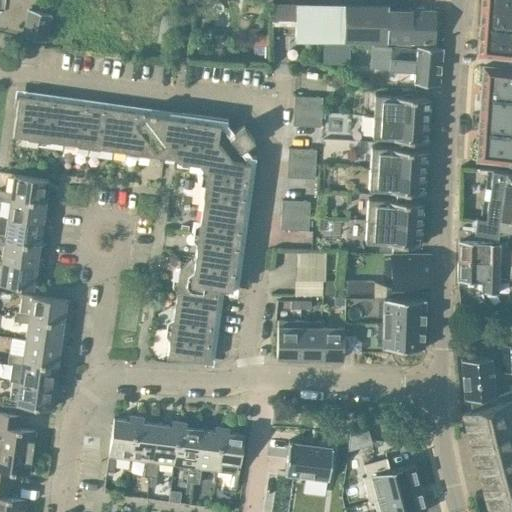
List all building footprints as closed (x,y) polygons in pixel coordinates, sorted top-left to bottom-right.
[(511,0),(481,0),(477,55),(511,57),(511,0)] [(295,25),(295,37),(342,38),(342,39),(433,42),(434,11),(390,9),(388,9),(388,6),(296,3),(295,25)] [(22,36),(44,41),(50,14),(28,9),(22,36)] [(161,15),(157,41),(169,43),(173,17),(161,15)] [(267,34),(254,34),(254,57),(267,57),(267,34)] [(413,82),(438,85),(441,48),(416,46),(416,50),(372,46),(370,66),(414,70),(413,82)] [(477,141),(476,160),(511,162),(511,67),(482,65),(481,85),(480,95),(478,131),(477,141)] [(372,116),(426,119),(428,97),(374,94),(372,116)] [(18,95),(13,136),(169,156),(188,159),(187,163),(197,165),(201,170),(200,182),(204,182),(194,256),(178,268),(167,356),(207,361),(218,287),(231,288),(245,187),(251,188),(255,154),(240,152),(240,149),(254,139),(242,124),(230,134),(225,133),(227,117),(180,111),(180,116),(18,95)] [(293,109),(321,111),(322,97),(294,95),(293,109)] [(292,124),(320,126),(321,111),(293,109),(292,124)] [(426,119),(372,116),(371,137),(425,140),(426,119)] [(369,168),(423,171),(424,149),(370,146),(369,168)] [(287,162),(315,163),(315,149),(287,147),(287,162)] [(315,163),(287,162),(286,176),(314,178),(315,163)] [(423,171),(369,168),(368,189),(422,192),(423,171)] [(475,216),(473,231),(511,236),(511,171),(491,168),(485,217),(475,216)] [(11,191),(10,196),(44,201),(48,179),(13,174),(11,191)] [(4,190),(3,201),(10,202),(8,217),(7,218),(46,223),(47,217),(42,216),(44,201),(10,196),(11,191),(4,190)] [(366,220),(420,223),(421,201),(367,198),(366,220)] [(309,201),(282,199),(281,214),(309,215),(309,201)] [(280,228),(308,230),(309,215),(281,214),(280,228)] [(0,233),(5,234),(5,239),(39,244),(41,229),(45,230),(46,223),(7,218),(8,217),(0,216),(0,233)] [(420,223),(366,220),(364,241),(418,245),(420,223)] [(0,233),(0,243),(4,244),(2,260),(40,266),(41,258),(37,258),(39,244),(5,239),(5,234),(0,233)] [(458,241),(458,260),(510,261),(511,261),(511,250),(506,250),(506,242),(498,242),(498,241),(458,241)] [(430,289),(430,254),(391,253),(391,289),(430,289)] [(40,266),(2,260),(0,272),(0,282),(33,287),(35,272),(39,273),(40,266)] [(458,260),(458,261),(458,260),(457,280),(458,280),(457,286),(459,286),(474,286),(474,281),(481,281),(481,291),(497,291),(498,281),(505,281),(505,278),(511,278),(511,261),(510,261),(458,260)] [(294,279),(294,294),(322,295),(322,280),(294,279)] [(372,293),(373,281),(346,280),(346,292),(372,293)] [(69,308),(70,301),(21,294),(19,311),(15,310),(14,315),(28,317),(62,322),(64,307),(69,308)] [(333,302),(333,304),(343,305),(344,296),(334,296),(333,302)] [(424,323),(424,298),(344,296),(344,304),(343,321),(424,323)] [(290,300),(289,308),(299,308),(300,300),(290,300)] [(300,300),(299,308),(309,308),(310,301),(310,300),(300,300)] [(62,322),(28,317),(14,315),(13,321),(27,323),(25,339),(64,344),(65,336),(60,336),(62,322)] [(277,319),(276,356),(298,357),(299,320),(277,319)] [(299,320),(298,357),(320,358),(321,326),(321,320),(299,320)] [(342,351),(385,352),(385,347),(423,348),(424,323),(343,321),(343,327),(342,351)] [(321,326),(320,358),(342,358),(342,351),(343,327),(321,326)] [(8,353),(7,358),(56,365),(58,349),(63,350),(64,344),(25,339),(23,354),(8,353)] [(511,343),(498,344),(499,352),(500,371),(511,370),(511,343)] [(490,355),(460,358),(462,381),(464,399),(470,399),(471,411),(511,400),(511,384),(493,389),(492,378),(490,355)] [(12,364),(10,380),(13,380),(20,381),(19,382),(58,387),(59,380),(54,379),(56,365),(7,358),(7,363),(12,364)] [(13,380),(11,396),(3,395),(2,404),(17,406),(17,403),(50,408),(52,393),(57,394),(58,387),(19,382),(20,381),(13,380)] [(511,511),(511,400),(471,411),(462,413),(462,414),(479,475),(488,511),(511,511)] [(0,446),(31,451),(34,429),(13,427),(14,414),(0,411),(0,446)] [(113,417),(106,470),(113,471),(115,456),(130,458),(136,415),(128,414),(127,419),(113,417)] [(151,461),(156,423),(142,421),(143,416),(136,415),(130,458),(145,460),(144,467),(157,469),(158,462),(151,461)] [(173,464),(178,421),(172,420),(171,425),(156,423),(151,461),(158,462),(173,464)] [(187,473),(200,475),(201,468),(194,467),(199,429),(184,427),(185,422),(178,421),(173,464),(188,466),(187,473)] [(216,470),(222,427),(214,426),(214,431),(199,429),(194,467),(201,468),(216,470)] [(236,488),(243,435),(227,433),(228,428),(222,427),(216,470),(230,472),(228,487),(236,488)] [(288,441),(284,473),(327,479),(332,447),(288,441)] [(0,482),(9,484),(11,471),(28,473),(31,451),(0,446),(0,482)] [(366,474),(361,476),(367,500),(419,486),(413,462),(389,468),(386,457),(363,463),(366,474)] [(157,469),(144,467),(143,475),(156,477),(157,469)] [(200,475),(187,473),(186,481),(192,482),(199,483),(200,475)] [(0,511),(22,511),(24,498),(7,496),(9,484),(0,482),(0,511)] [(419,486),(367,500),(368,501),(372,499),(375,511),(417,511),(426,510),(419,486)]
